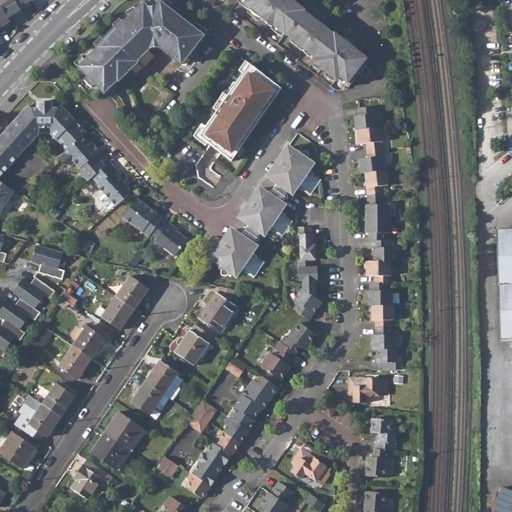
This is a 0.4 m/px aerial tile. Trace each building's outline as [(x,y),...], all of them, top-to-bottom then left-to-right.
[(0,0),(0,5),(7,18),(11,17),(12,19),(22,13),(21,11),(14,0),(0,0)] [(14,0),(21,11),(30,5),(29,3),(32,1),(31,0),(14,0)] [(101,39),(75,65),(88,78),(85,81),(93,89),(96,86),(105,95),(118,82),(119,83),(126,76),(124,75),(130,69),(132,70),(138,63),(137,62),(150,49),(159,49),(181,66),(189,56),(192,59),(199,50),(195,47),(207,32),(192,21),(188,25),(175,15),(178,10),(165,0),(162,0),(160,3),(156,0),(147,1),(143,4),(142,3),(126,13),(113,26),(115,28),(102,41),(101,39)] [(314,21),(287,0),(239,0),(250,8),(248,10),(271,29),(272,28),(284,36),(284,35),(315,59),(312,64),(335,82),(338,78),(349,86),(358,76),(365,81),(371,72),(364,68),(368,63),(323,28),(324,26),(315,19),(314,21)] [(0,31),(8,27),(7,25),(10,23),(7,18),(0,5),(0,31)] [(275,98),(280,90),(258,73),(257,75),(247,68),(198,137),(230,162),(239,149),(235,147),(271,95),(275,98)] [(239,149),(275,98),(271,95),(235,147),(239,149)] [(37,109),(31,109),(28,106),(0,136),(0,176),(38,134),(38,128),(50,128),(50,134),(65,151),(81,137),(86,133),(60,105),(56,109),(51,109),(51,103),(37,103),(37,109)] [(358,131),(378,128),(377,114),(374,114),(374,107),(359,108),(360,116),(355,117),(356,131),(358,131)] [(367,144),(368,151),(382,150),(382,142),(383,142),(382,128),(378,128),(358,131),(359,145),(367,144)] [(81,137),(65,151),(57,158),(63,165),(71,166),(74,163),(79,169),(78,172),(87,182),(92,177),(105,166),(95,155),(94,154),(95,147),(89,141),(87,143),(81,137)] [(289,148),(268,178),(278,184),(290,192),(293,195),(298,188),(302,192),(304,190),(310,194),(317,183),(317,181),(313,177),(314,175),(309,171),(314,166),(289,148)] [(366,173),(384,171),(382,150),(368,151),(369,158),(359,159),(360,173),(366,173)] [(123,180),(117,175),(120,173),(110,162),(105,166),(92,177),(99,185),(97,186),(105,195),(114,205),(115,207),(132,192),(127,186),(126,187),(121,182),(123,180)] [(366,173),(368,196),(382,194),(382,186),(389,186),(387,171),(384,171),(366,173)] [(0,211),(13,191),(0,182),(0,211)] [(270,196),(282,204),(284,201),(288,201),(287,196),(290,192),(278,184),(275,188),(271,188),(272,193),(270,196)] [(282,204),(270,196),(260,189),(240,219),(249,225),(262,233),(265,236),(269,230),(274,233),(276,231),(282,235),(290,222),(284,218),(286,216),(281,213),(285,206),(282,204)] [(365,205),(366,219),(390,219),(390,205),(383,205),(382,194),(368,196),(368,205),(365,205)] [(109,209),(114,205),(105,195),(100,199),(100,201),(107,209),(109,209)] [(123,216),(149,236),(151,234),(161,220),(163,218),(137,198),(123,216)] [(390,219),(366,219),(366,233),(369,233),(369,240),(385,240),(385,233),(390,233),(390,219)] [(155,240),(175,255),(187,240),(176,231),(178,229),(169,222),(167,225),(161,220),(151,234),(157,238),(155,240)] [(262,233),(249,225),(247,229),(243,229),(243,234),(241,237),(253,245),(255,243),(260,242),(259,237),(262,233)] [(312,227),(298,227),(297,235),(301,235),(301,260),(299,260),(299,281),(302,281),(302,290),(301,289),(293,301),(297,304),(293,310),(309,321),(321,302),(316,299),(315,281),(318,281),(318,269),(313,269),(313,260),(315,260),(315,246),(312,246),(312,236),(312,227)] [(511,227),(497,229),(500,339),(511,338),(511,227)] [(241,237),(232,230),(225,241),(212,260),(236,277),(240,271),(246,274),(247,272),(253,276),(262,264),(256,259),(257,258),(252,254),(257,248),(253,245),(241,237)] [(77,248),(92,252),(95,240),(80,236),(77,248)] [(374,248),(374,261),(386,261),(395,258),(395,248),(393,248),(393,240),(385,240),(369,240),(369,248),(374,248)] [(59,270),(64,252),(54,249),(37,244),(32,263),(41,265),(39,274),(63,280),(66,272),(59,270)] [(391,283),(391,261),(386,261),(376,265),(367,268),(366,275),(376,275),(376,283),(387,283),(391,283)] [(36,309),(46,295),(50,299),(56,292),(36,278),(32,285),(24,279),(13,293),(21,299),(36,309)] [(117,297),(135,310),(148,291),(130,279),(117,297)] [(372,304),(392,304),(392,290),(387,290),(387,283),(376,283),(372,282),(372,290),(368,290),(368,304),(372,304)] [(200,319),(221,333),(238,309),(224,299),(231,290),(224,288),(219,295),(217,294),(200,319)] [(66,291),(60,302),(73,309),(79,298),(66,291)] [(103,318),(121,330),(135,310),(117,297),(103,318)] [(0,315),(6,320),(21,330),(30,317),(35,321),(41,313),(36,309),(21,299),(16,306),(8,300),(0,311),(0,315)] [(372,304),(372,319),(376,319),(376,326),(391,326),(391,320),(394,320),(393,304),(392,304),(372,304)] [(0,347),(5,351),(15,337),(20,341),(25,334),(21,330),(6,320),(1,326),(0,325),(0,347)] [(299,323),(289,338),(285,335),(280,342),(295,352),(299,347),(305,350),(316,334),(299,323)] [(53,332),(43,325),(25,351),(30,355),(37,345),(42,348),(53,332)] [(74,346),(92,359),(106,339),(88,326),(74,346)] [(176,355),(195,368),(211,345),(215,339),(197,326),(191,332),(176,355)] [(376,348),(396,348),(396,334),(391,334),(391,326),(376,326),(376,333),(372,333),(372,348),(376,348)] [(270,353),(260,366),(280,380),(290,366),(286,364),(290,359),(291,359),(296,353),(295,352),(280,342),(276,349),(282,353),(279,358),(270,353)] [(60,367),(78,379),(92,359),(74,346),(60,367)] [(372,369),(396,369),(396,361),(397,361),(397,348),(396,348),(376,348),(376,361),(372,361),(372,369)] [(18,360),(6,351),(2,357),(15,366),(18,360)] [(233,358),(226,368),(239,377),(246,366),(233,358)] [(146,382),(165,395),(178,376),(180,373),(161,361),(146,382)] [(170,398),(173,400),(181,389),(180,386),(184,380),(178,376),(165,395),(170,398)] [(366,394),(380,395),(380,390),(388,390),(388,376),(350,376),(350,387),(354,387),(354,393),(354,401),(366,401),(366,394)] [(250,386),(270,399),(278,388),(261,377),(258,382),(255,380),(250,386)] [(151,416),(157,407),(165,395),(146,382),(132,402),(151,416)] [(43,404),(62,417),(76,396),(57,384),(43,404)] [(254,420),(262,407),(264,409),(270,399),(250,386),(249,385),(228,415),(229,416),(249,430),(255,421),(254,420)] [(170,398),(165,395),(157,407),(161,411),(170,398)] [(44,436),(47,438),(62,417),(43,404),(31,396),(20,412),(23,414),(15,425),(40,442),(44,436)] [(327,398),(320,408),(331,416),(338,405),(327,398)] [(203,401),(188,423),(201,432),(216,409),(203,401)] [(105,432),(130,449),(144,428),(119,412),(105,432)] [(224,431),(240,443),(249,430),(229,416),(225,421),(229,424),(224,431)] [(373,417),(371,432),(379,433),(379,442),(375,442),(375,448),(392,450),(395,450),(397,434),(390,433),(391,419),(373,417)] [(212,441),(232,455),(240,443),(224,431),(220,438),(216,435),(212,441)] [(0,450),(0,453),(22,469),(37,449),(13,432),(0,450)] [(91,453),(116,469),(130,449),(105,432),(91,453)] [(232,455),(212,441),(211,440),(190,471),(192,472),(211,485),(217,476),(215,475),(223,463),(226,465),(232,455)] [(365,475),(386,477),(387,458),(392,459),(392,450),(375,448),(374,457),(367,456),(365,475)] [(305,473),(316,481),(318,480),(324,484),(330,474),(328,472),(331,470),(302,450),(296,457),(300,460),(297,465),(292,472),(302,478),(305,473)] [(158,468),(170,476),(178,465),(166,456),(158,468)] [(71,488),(88,499),(99,482),(107,487),(113,477),(87,459),(82,466),(74,477),(77,480),(71,488)] [(211,485),(192,472),(187,478),(190,480),(186,487),(203,498),(211,485)] [(260,506),(269,511),(284,511),(290,505),(280,499),(284,494),(291,499),(295,493),(279,482),(275,488),(277,490),(273,494),(270,492),(260,506)] [(511,511),(511,489),(502,486),(492,511),(511,511)] [(365,491),(363,510),(370,511),(387,511),(388,511),(383,511),(386,493),(365,491)] [(306,503),(319,511),(325,504),(311,494),(306,503)] [(180,511),(185,506),(170,496),(166,502),(169,505),(163,511),(180,511)]
